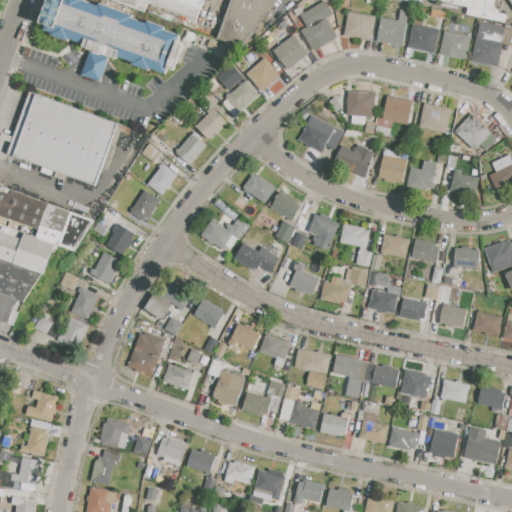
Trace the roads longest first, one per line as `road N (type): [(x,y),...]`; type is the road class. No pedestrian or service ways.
road 1 (residential): [(496,101),(353,65),(312,80),(199,186),(124,306),(95,385)]
road 2 (residential): [(95,385),(279,448),(511,497)]
road 3 (residential): [(161,243),(290,318),(511,364)]
road 4 (residential): [(252,133),(337,194),(450,223),(511,215)]
road 5 (residential): [(95,385),(63,511)]
